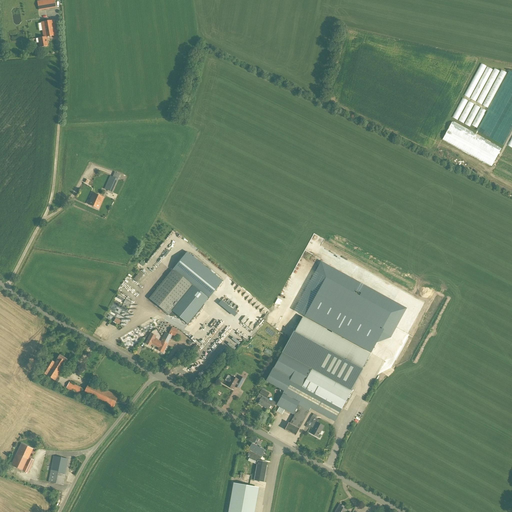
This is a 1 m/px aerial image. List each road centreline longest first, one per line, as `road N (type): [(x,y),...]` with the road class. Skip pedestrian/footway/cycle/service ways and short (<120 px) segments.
road 1 (tertiary): [(154,374),(0,283)]
road 2 (unclassified): [(58,511),(82,466),(154,374)]
road 3 (tertiary): [(280,445),(154,374)]
road 4 (tertiary): [(398,511),(280,445)]
